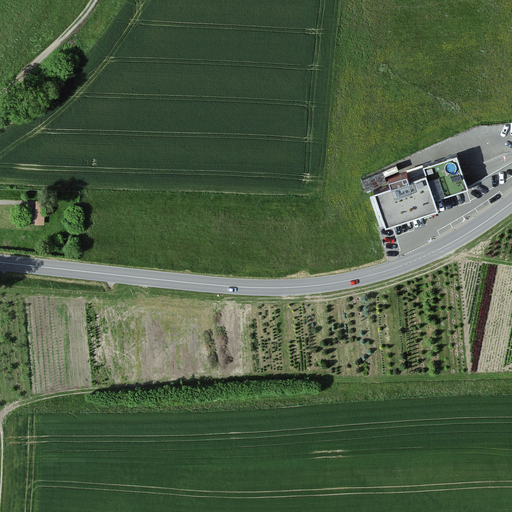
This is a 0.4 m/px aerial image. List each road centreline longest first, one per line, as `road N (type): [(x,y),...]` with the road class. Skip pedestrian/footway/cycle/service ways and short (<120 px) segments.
road 1 (primary): [(0,262),(245,288),(320,285),(412,262),(511,202)]
road 2 (track): [(0,95),(97,0)]
